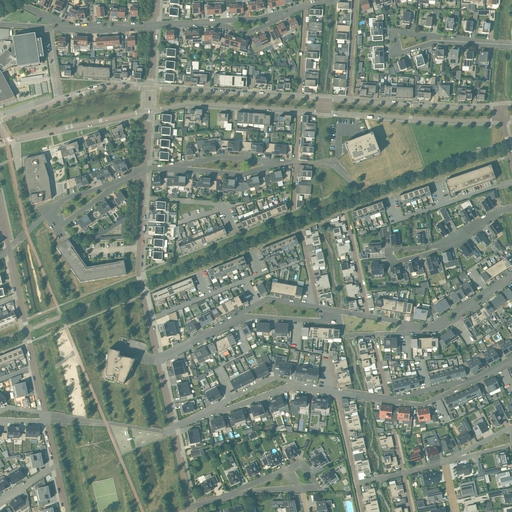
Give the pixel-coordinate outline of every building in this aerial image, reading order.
[(44,0),(42,6),(43,7),(46,8),(48,8),(49,5),(52,6),(54,0),(44,0)] [(54,0),(52,6),(53,5),(55,6),(54,10),(56,11),(58,12),(59,12),(60,12),(64,1),(61,0),(54,0)] [(176,9),(179,9),(182,9),(183,5),(180,5),(179,0),(167,0),(167,1),(171,2),(171,5),(176,5),(176,9)] [(226,0),(227,11),(227,10),(230,10),(230,14),(232,14),(235,14),(237,14),(236,1),(235,0),(226,0)] [(250,0),(245,0),(245,1),(246,7),(249,7),(249,11),(251,11),(254,11),(257,11),(255,2),(251,2),(251,0),(250,0)] [(266,4),(264,0),(261,0),(255,2),(257,11),(259,10),(262,9),(264,9),(263,5),(266,4)] [(275,7),(277,7),(274,0),(264,0),(266,4),(269,3),(270,9),(272,8),(273,9),(275,8),(275,7)] [(351,10),(351,0),(347,0),(347,3),(338,3),(338,9),(351,10)] [(373,3),(372,3),(374,10),(378,9),(380,9),(379,4),(383,3),(381,0),(374,0),(376,2),(373,3)] [(203,10),(202,1),(192,2),(193,14),(195,14),(198,14),(200,14),(200,10),(202,10),(203,10)] [(246,7),(245,1),(236,1),(237,14),(238,14),(241,14),(241,13),(243,13),(243,8),(246,7)] [(368,4),(367,1),(365,1),(362,2),(361,2),(363,11),(367,10),(367,13),(373,11),(371,3),(371,4),(368,4)] [(223,2),(214,3),(214,6),(214,15),(216,15),(219,15),(221,14),(221,11),(223,11),(224,11),(224,7),(223,2)] [(88,3),(85,4),(86,7),(78,8),(77,11),(76,20),(80,19),(80,20),(83,19),(85,19),(84,15),(87,15),(88,15),(87,10),(89,10),(88,5),(88,3)] [(213,15),(214,15),(214,6),(214,7),(214,3),(207,3),(207,5),(204,5),(205,12),(208,11),(208,15),(210,15),(213,15)] [(118,17),(119,17),(119,18),(122,18),(124,18),(125,13),(127,13),(128,13),(128,4),(128,10),(118,9),(118,17)] [(128,4),(128,13),(128,12),(131,12),(130,16),(133,16),(133,17),(135,17),(135,16),(137,17),(138,5),(128,4)] [(77,11),(72,9),(72,7),(67,5),(64,14),(67,15),(68,13),(70,13),(68,17),(70,17),(70,18),(73,19),(73,18),(76,20),(77,11)] [(100,8),(100,5),(93,6),(94,15),(94,14),(97,14),(98,18),(100,17),(100,18),(103,17),(104,17),(103,8),(100,8)] [(109,5),(108,13),(109,13),(112,13),(111,17),(114,17),(116,18),(116,17),(118,17),(118,9),(119,6),(109,5)] [(167,8),(167,13),(170,14),(170,21),(179,20),(179,9),(176,9),(167,8)] [(314,10),(314,8),(309,9),(309,16),(322,17),(323,10),(314,10)] [(415,12),(411,11),(410,13),(405,13),(404,16),(401,21),(400,21),(399,26),(406,27),(406,25),(409,25),(410,19),(414,19),(415,12)] [(372,27),(370,27),(370,30),(382,30),(382,26),(382,25),(382,20),(383,20),(383,15),(377,17),(377,19),(371,18),(371,19),(372,19),(372,24),(372,27)] [(432,18),(426,17),(426,20),(420,20),(419,25),(425,26),(425,27),(431,28),(431,27),(434,27),(435,20),(432,19),(432,18)] [(290,33),(295,31),(294,28),(298,26),(294,19),(293,20),(293,19),(290,20),(290,21),(288,22),(290,25),(287,26),(290,33)] [(454,19),(447,19),(446,22),(444,23),(446,28),(446,30),(447,31),(450,30),(452,30),(453,26),(454,25),(453,22),(454,19)] [(473,22),(466,21),(466,24),(462,25),(462,23),(462,24),(464,31),(465,31),(465,32),(472,33),(473,22)] [(322,23),(316,23),(309,22),(308,22),(308,31),(321,32),(322,23)] [(488,22),(488,23),(483,22),(482,29),(479,28),(478,33),(476,33),(485,34),(485,33),(489,34),(490,23),(488,23),(488,22)] [(282,37),(290,33),(287,26),(285,28),(283,24),(281,25),(278,26),(277,27),(282,37)] [(337,25),(336,34),(350,35),(350,26),(337,25)] [(192,31),(193,43),(202,42),(202,43),(202,36),(202,34),(201,34),(199,34),(198,31),(196,31),(196,30),(193,31),(192,31)] [(269,37),(275,50),(279,48),(277,45),(282,43),(276,30),(274,31),(274,30),(272,31),(272,32),(270,33),(271,36),(269,37)] [(382,33),(382,30),(370,30),(370,34),(371,34),(371,36),(370,36),(370,37),(372,37),(373,41),(373,42),(383,41),(382,33)] [(171,32),(171,31),(168,31),(168,32),(167,32),(167,41),(174,40),(174,42),(177,42),(177,35),(174,35),(173,31),(171,32)] [(192,43),(193,43),(192,31),(190,31),(187,31),(188,31),(185,32),(186,35),(183,36),(183,35),(182,35),(183,44),(187,44),(186,41),(192,40),(192,43)] [(202,34),(202,43),(202,45),(211,45),(211,44),(212,32),(210,32),(209,32),(207,32),(204,32),(205,36),(202,36),(202,34)] [(212,32),(211,44),(220,46),(222,38),(219,37),(220,34),(218,33),(215,32),(212,32)] [(0,102),(5,101),(7,100),(7,101),(15,97),(2,73),(8,70),(9,69),(11,69),(12,68),(13,68),(18,68),(30,66),(43,64),(42,58),(44,57),(41,39),(39,39),(38,33),(13,37),(15,47),(11,47),(12,52),(10,53),(8,50),(0,56),(0,102)] [(220,46),(229,49),(232,37),(231,37),(231,36),(228,36),(226,35),(225,39),(222,38),(220,46)] [(260,37),(258,38),(264,49),(272,45),(275,50),(269,37),(266,39),(264,35),(262,36),(260,37)] [(71,40),(71,47),(74,48),(74,49),(74,52),(79,53),(79,50),(80,50),(81,37),(79,37),(77,37),(74,37),(74,41),(71,41),(71,40)] [(82,38),(81,37),(80,50),(90,50),(90,42),(87,42),(87,38),(85,38),(85,37),(82,37),(82,38)] [(114,38),(112,38),(113,49),(113,50),(117,50),(124,49),(123,40),(119,40),(119,37),(116,37),(114,37),(114,38)] [(125,41),(126,52),(132,52),(132,46),(135,46),(134,37),(133,37),(130,37),(130,38),(128,38),(128,41),(125,42),(125,41)] [(229,49),(238,51),(241,40),(240,39),(237,38),(232,37),(229,49)] [(58,47),(56,47),(56,50),(58,50),(64,50),(68,51),(69,42),(68,42),(65,42),(66,38),(63,38),(61,38),(59,38),(58,47)] [(94,50),(103,50),(103,38),(101,39),(101,38),(98,38),(98,39),(96,39),(97,43),(94,43),(93,43),(94,50)] [(103,38),(103,41),(103,47),(103,50),(108,49),(113,49),(112,38),(111,38),(108,38),(106,38),(103,38)] [(253,48),(251,49),(251,56),(255,54),(255,53),(264,49),(258,38),(257,39),(257,38),(254,40),(255,40),(253,41),(254,44),(252,45),(251,45),(253,48)] [(241,40),(238,51),(247,54),(246,56),(251,57),(251,56),(251,49),(249,49),(250,46),(249,45),(249,46),(247,45),(248,41),(246,41),(246,40),(243,40),(241,40)] [(311,41),(311,44),(307,44),(306,53),(320,53),(320,45),(313,44),(313,41),(311,41)] [(373,47),(373,52),(375,52),(375,58),(384,58),(383,55),(383,46),(373,47)] [(432,51),(431,58),(435,59),(436,59),(436,60),(443,61),(444,51),(443,51),(443,48),(438,48),(438,49),(435,49),(435,51),(432,51)] [(164,49),(164,54),(167,54),(167,57),(175,58),(175,50),(164,49)] [(469,50),(464,50),(464,56),(466,56),(466,60),(464,59),(463,67),(469,67),(469,70),(471,70),(471,74),(473,78),(475,78),(476,66),(472,66),(472,60),(473,60),(473,53),(469,52),(469,50)] [(457,52),(450,51),(450,55),(449,55),(449,58),(448,58),(450,59),(450,64),(456,64),(457,59),(458,59),(458,55),(457,55),(457,52)] [(489,52),(482,51),(482,53),(480,53),(480,56),(479,56),(478,58),(479,60),(480,60),(479,63),(483,63),(483,65),(488,65),(489,52)] [(422,55),(421,55),(414,57),(415,61),(416,61),(418,67),(423,66),(424,69),(428,69),(429,55),(429,56),(422,55)] [(335,56),(334,64),(348,65),(348,57),(335,56)] [(375,58),(371,58),(372,62),(372,65),(374,65),(374,69),(374,70),(384,69),(384,58),(375,58)] [(404,61),(403,58),(399,60),(400,61),(397,62),(397,63),(392,64),(395,72),(400,70),(400,71),(406,69),(407,71),(411,69),(408,59),(404,61)] [(284,62),(281,64),(283,67),(297,68),(293,60),(289,62),(290,65),(288,66),(287,64),(285,65),(284,62)] [(64,66),(60,66),(60,70),(64,71),(65,71),(64,76),(71,77),(71,71),(70,71),(70,70),(74,71),(74,65),(73,65),(73,61),(71,61),(70,66),(64,66)] [(163,61),(163,67),(167,67),(166,70),(172,70),(172,75),(173,75),(178,75),(179,70),(174,70),(174,62),(163,61)] [(122,65),(121,80),(121,78),(127,79),(128,73),(127,73),(127,69),(128,69),(128,70),(131,70),(132,62),(128,62),(128,65),(122,65)] [(138,63),(133,62),(132,70),(133,70),(136,70),(136,74),(135,74),(134,79),(141,79),(141,74),(142,74),(143,66),(137,66),(138,63)] [(254,75),(253,77),(256,77),(255,84),(266,85),(266,78),(259,77),(259,71),(254,71),(254,75)] [(198,72),(197,85),(203,85),(204,83),(207,83),(207,76),(210,77),(210,73),(198,72)] [(305,72),(305,80),(318,81),(318,77),(319,73),(305,72)] [(163,74),(162,79),(165,79),(166,79),(166,82),(172,83),(173,83),(173,75),(172,75),(163,74)] [(339,79),(333,78),(333,83),(333,87),(346,88),(347,79),(346,79),(339,79)] [(435,78),(435,85),(434,86),(439,86),(438,96),(448,97),(449,87),(444,87),(444,86),(444,85),(443,84),(442,84),(441,84),(441,78),(435,78)] [(366,86),(366,96),(372,96),(372,94),(375,94),(376,83),(367,83),(366,86)] [(415,85),(415,93),(418,93),(417,98),(424,99),(425,86),(415,85)] [(465,100),(466,90),(466,88),(457,88),(457,91),(460,91),(460,96),(459,96),(458,101),(465,101),(465,100)] [(477,101),(484,101),(484,96),(485,96),(486,91),(479,90),(479,95),(478,95),(477,101)] [(188,125),(195,126),(196,110),(195,112),(189,111),(189,117),(190,117),(190,120),(189,120),(189,119),(185,119),(184,127),(188,127),(188,125)] [(199,110),(196,110),(195,126),(195,123),(201,124),(201,120),(200,120),(201,116),(203,116),(203,118),(207,119),(207,115),(202,114),(202,111),(199,111),(199,110)] [(224,130),(231,131),(231,129),(231,128),(231,126),(232,124),(227,124),(227,122),(228,122),(228,115),(224,115),(222,115),(222,114),(218,114),(218,121),(224,122),(224,124),(224,130)] [(168,128),(174,128),(175,128),(175,124),(171,124),(171,123),(170,123),(171,116),(160,115),(160,120),(163,120),(163,123),(162,123),(169,123),(168,128)] [(285,116),(284,128),(284,126),(289,127),(290,127),(290,130),(293,130),(293,127),(294,124),(290,123),(290,122),(291,122),(291,117),(288,117),(288,116),(285,116)] [(302,123),(301,131),(315,132),(315,128),(315,124),(307,123),(308,122),(302,122),(302,123)] [(122,125),(116,127),(120,140),(126,138),(125,134),(124,135),(123,131),(124,130),(122,125)] [(116,129),(110,131),(112,136),(113,136),(115,140),(120,138),(120,140),(116,127),(116,129)] [(173,140),(174,128),(168,128),(159,127),(159,133),(162,133),(162,135),(162,136),(167,136),(167,139),(173,140)] [(93,135),(98,148),(103,146),(103,145),(106,144),(104,139),(101,140),(100,139),(101,138),(99,133),(93,135)] [(380,153),(372,133),(345,144),(352,163),(380,153)] [(98,148),(93,135),(87,137),(88,139),(85,140),(88,148),(91,147),(92,149),(97,147),(98,148)] [(219,150),(222,150),(221,142),(217,142),(217,139),(208,140),(210,153),(216,152),(215,146),(218,146),(219,150)] [(167,153),(169,153),(173,153),(173,149),(169,149),(169,148),(169,141),(170,141),(158,140),(158,145),(162,145),(161,148),(167,148),(167,153)] [(197,141),(198,149),(203,149),(202,148),(204,148),(205,154),(210,153),(208,140),(203,141),(203,140),(197,141)] [(199,153),(198,149),(197,141),(197,144),(191,145),(191,146),(186,147),(187,156),(193,155),(192,153),(195,153),(195,154),(199,153)] [(233,152),(234,143),(229,142),(229,141),(221,141),(221,142),(222,150),(225,150),(225,149),(228,149),(228,152),(233,152)] [(77,142),(71,144),(74,154),(79,152),(78,148),(79,148),(77,142)] [(234,143),(233,152),(239,152),(239,150),(242,150),(242,151),(245,151),(246,142),(239,142),(239,143),(234,143)] [(246,142),(245,151),(249,151),(251,151),(251,153),(257,154),(257,144),(252,144),(252,143),(246,142)] [(257,144),(257,154),(262,154),(263,148),(265,148),(265,153),(268,153),(269,144),(269,143),(263,143),(262,145),(257,144)] [(71,144),(65,147),(67,152),(68,151),(69,156),(74,154),(71,144)] [(274,155),(280,155),(280,146),(275,145),(276,144),(269,144),(268,153),(272,153),(272,152),(274,152),(274,155)] [(280,146),(280,155),(286,155),(286,153),(288,153),(288,154),(292,154),(292,145),(286,145),(285,146),(280,146)] [(169,153),(167,153),(158,152),(157,157),(161,158),(160,160),(168,161),(169,153)] [(44,163),(47,163),(44,155),(41,156),(40,156),(24,160),(26,182),(33,205),(52,199),(49,178),(44,163)] [(112,162),(113,165),(116,173),(120,172),(120,171),(122,170),(122,172),(128,170),(126,166),(128,165),(127,161),(125,162),(124,162),(121,163),(119,160),(112,162)] [(116,173),(113,165),(107,167),(107,169),(103,170),(106,179),(111,177),(110,175),(113,174),(113,175),(116,173)] [(312,178),(312,172),(312,171),(304,171),(304,166),(299,165),(298,177),(312,178)] [(455,193),(495,179),(491,166),(445,181),(450,198),(456,196),(455,193)] [(97,171),(92,174),(94,182),(98,181),(96,177),(99,176),(101,181),(106,179),(103,170),(98,172),(97,171)] [(281,172),(275,173),(277,182),(282,181),(282,182),(290,180),(290,171),(283,173),(284,174),(281,174),(281,172)] [(264,178),(266,186),(272,185),(272,184),(277,182),(275,173),(270,175),(270,177),(268,177),(264,178)] [(85,177),(81,178),(83,187),(89,185),(88,183),(91,182),(91,183),(94,182),(92,174),(85,175),(85,177)] [(167,178),(167,187),(173,186),(179,187),(180,178),(174,177),(174,179),(167,178)] [(258,177),(252,179),(255,188),(259,187),(260,188),(266,186),(264,178),(261,178),(261,179),(258,180),(258,177)] [(83,187),(81,178),(76,179),(76,178),(68,180),(69,181),(66,182),(67,189),(74,187),(77,186),(78,188),(83,187)] [(167,187),(167,178),(163,179),(163,180),(160,180),(159,178),(154,179),(155,188),(160,187),(160,188),(167,187)] [(191,189),(191,186),(192,180),(188,180),(185,180),(185,178),(180,178),(179,187),(184,187),(184,188),(191,189)] [(198,182),(195,182),(194,187),(202,191),(204,191),(204,188),(204,179),(199,179),(198,182)] [(204,179),(204,188),(209,189),(209,190),(216,190),(217,181),(213,181),(213,182),(210,182),(210,180),(204,179)] [(255,188),(252,179),(247,180),(247,182),(245,183),(245,182),(241,183),(242,192),(250,190),(250,189),(255,188)] [(223,190),(228,190),(229,181),(223,180),(223,184),(220,184),(220,186),(216,186),(216,190),(216,191),(219,191),(219,192),(220,192),(220,191),(223,191),(223,190)] [(233,191),(242,192),(241,183),(238,183),(238,184),(235,183),(235,181),(229,181),(228,190),(234,190),(233,191)] [(306,186),(299,185),(298,185),(297,194),(311,195),(311,186),(306,186)] [(431,196),(428,187),(423,189),(426,197),(431,196)] [(426,197),(423,189),(418,190),(421,199),(426,197)] [(421,199),(418,190),(413,192),(416,201),(421,199)] [(483,209),(484,208),(486,212),(493,208),(492,206),(493,206),(491,203),(490,204),(489,201),(492,198),(493,199),(497,198),(496,190),(491,192),(491,193),(484,196),(486,200),(481,203),(482,204),(481,205),(483,209)] [(114,200),(112,201),(117,207),(118,206),(122,204),(121,203),(126,200),(121,192),(116,196),(117,198),(114,200)] [(416,201),(413,192),(407,194),(410,203),(416,201)] [(410,203),(407,194),(402,195),(405,204),(410,203)] [(405,204),(402,195),(397,197),(400,206),(405,204)] [(101,206),(106,213),(111,210),(111,211),(117,208),(117,207),(112,201),(112,200),(109,202),(109,203),(107,204),(106,202),(101,206)] [(473,209),(469,201),(461,205),(461,206),(457,208),(460,213),(466,224),(474,219),(469,212),(473,209)] [(163,210),(163,215),(166,215),(169,215),(169,211),(165,211),(165,210),(165,203),(166,203),(154,202),(154,207),(157,207),(157,210),(163,210)] [(284,202),(279,204),(283,212),(288,210),(284,202)] [(385,211),(382,202),(377,204),(380,213),(385,211)] [(279,204),(274,206),(278,214),(283,212),(279,204)] [(380,213),(377,204),(371,206),(374,215),(380,213)] [(95,212),(93,214),(98,221),(103,217),(102,216),(106,213),(101,206),(97,209),(98,211),(96,212),(95,212)] [(274,206),(269,208),(273,216),(278,214),(274,206)] [(374,215),(371,206),(366,208),(369,217),(374,215)] [(268,218),(273,216),(269,208),(264,210),(268,218)] [(369,217),(366,208),(361,209),(364,218),(369,217)] [(444,208),(439,209),(447,223),(452,221),(444,208)] [(364,218),(361,209),(356,211),(359,220),(364,218)] [(263,221),(268,218),(264,210),(259,212),(263,221)] [(359,220),(356,211),(351,213),(354,222),(359,220)] [(263,221),(259,212),(254,214),(258,223),(263,221)] [(87,216),(82,219),(87,227),(92,224),(92,225),(98,221),(93,214),(90,216),(88,218),(87,216)] [(165,223),(166,215),(163,215),(153,214),(153,220),(156,220),(156,222),(164,223),(165,223)] [(254,214),(249,216),(253,225),(258,223),(254,214)] [(249,216),(244,218),(248,227),(253,225),(249,216)] [(248,227),(244,218),(239,220),(242,229),(248,227)] [(75,226),(73,227),(78,234),(84,230),(83,229),(87,227),(82,219),(77,222),(79,224),(77,226),(76,225),(75,226)] [(345,227),(344,222),(339,223),(338,221),(331,223),(333,230),(345,227)] [(439,232),(442,237),(449,233),(443,222),(436,226),(437,227),(436,228),(438,232),(439,232)] [(494,223),(487,227),(492,234),(488,237),(492,242),(496,239),(495,237),(501,232),(499,229),(496,225),(496,226),(494,223)] [(218,228),(217,225),(212,228),(213,230),(217,239),(222,237),(218,228)] [(217,225),(218,228),(222,237),(227,235),(223,226),(218,228),(217,225)] [(164,228),(153,227),(152,232),(156,232),(156,235),(155,235),(164,236),(164,235),(163,235),(163,228),(164,228)] [(345,227),(333,230),(334,236),(341,235),(341,233),(346,231),(345,227)] [(388,238),(391,238),(392,246),(400,246),(399,234),(391,235),(391,232),(387,233),(387,227),(382,229),(383,239),(388,239),(388,238)] [(416,244),(424,244),(424,237),(430,236),(430,229),(415,230),(416,235),(415,235),(416,240),(415,240),(415,244),(416,244)] [(208,232),(212,241),(217,239),(213,230),(208,232)] [(319,238),(318,231),(311,233),(311,235),(305,236),(306,241),(319,238)] [(197,234),(202,245),(207,243),(203,234),(202,232),(197,234)] [(207,243),(212,241),(208,232),(203,234),(207,243)] [(197,247),(202,245),(197,234),(192,236),(197,247)] [(485,246),(485,247),(489,244),(482,234),(480,235),(479,234),(472,238),(477,245),(476,245),(480,250),(485,246)] [(192,249),(197,247),(192,236),(187,238),(192,249)] [(295,236),(290,238),(295,250),(294,247),(299,245),(295,236)] [(192,249),(187,238),(182,240),(187,251),(192,249)] [(290,238),(285,240),(290,252),(295,250),(290,238)] [(314,246),(321,244),(319,238),(306,241),(307,245),(313,244),(314,246)] [(152,239),(151,244),(155,245),(155,247),(154,247),(156,248),(156,252),(160,252),(162,253),(163,253),(166,253),(167,248),(163,248),(162,248),(163,240),(152,239)] [(75,249),(68,240),(65,243),(65,242),(61,245),(57,248),(81,283),(126,275),(124,261),(118,262),(119,264),(87,269),(73,250),(75,249)] [(182,253),(187,251),(182,240),(177,242),(182,253)] [(285,240),(280,242),(284,251),(288,249),(290,252),(285,240)] [(280,242),(275,244),(280,256),(279,253),(284,251),(280,242)] [(337,250),(350,248),(349,243),(343,244),(343,242),(336,244),(337,250)] [(365,249),(365,254),(378,253),(377,250),(381,249),(381,243),(368,244),(368,249),(365,249)] [(481,256),(475,247),(471,250),(466,243),(459,248),(461,251),(461,252),(462,252),(465,257),(469,254),(471,257),(474,255),(477,259),(481,256)] [(275,244),(270,246),(275,258),(280,256),(275,244)] [(270,246),(265,248),(270,260),(275,258),(270,246)] [(260,250),(263,259),(265,262),(270,260),(265,248),(260,250)] [(346,255),(345,253),(351,252),(350,248),(337,250),(339,257),(346,255)] [(151,252),(151,257),(154,257),(154,260),(153,260),(155,260),(157,265),(165,262),(164,261),(163,261),(163,253),(162,253),(160,252),(156,252),(151,252)] [(458,259),(452,261),(449,252),(442,254),(445,266),(446,268),(450,267),(450,265),(455,264),(456,267),(459,266),(458,259)] [(311,262),(324,259),(323,253),(316,254),(316,256),(310,258),(311,262)] [(243,257),(238,259),(242,268),(243,270),(249,267),(247,261),(245,262),(243,257)] [(443,271),(441,262),(437,263),(436,258),(434,259),(433,257),(426,259),(429,272),(438,269),(439,272),(441,272),(440,271),(443,270),(443,271)] [(505,258),(501,260),(507,269),(510,267),(511,266),(511,267),(505,258)] [(238,259),(233,261),(237,270),(242,268),(238,259)] [(318,266),(318,268),(325,266),(324,259),(311,262),(312,267),(318,266)] [(506,269),(507,270),(507,269),(501,260),(497,263),(503,272),(506,270),(506,269)] [(233,261),(228,263),(233,275),(232,272),(237,270),(233,261)] [(372,266),(371,266),(372,275),(384,274),(383,265),(378,266),(378,262),(371,263),(372,266)] [(407,264),(404,265),(406,270),(408,269),(408,272),(409,271),(410,274),(417,272),(418,275),(424,274),(422,268),(419,269),(417,263),(415,264),(415,262),(407,264)] [(228,263),(223,265),(228,277),(233,275),(228,263)] [(342,271),(355,268),(354,264),(348,265),(347,263),(340,265),(342,271)] [(499,274),(503,272),(497,263),(492,266),(498,275),(498,274),(499,274)] [(223,265),(218,267),(222,276),(222,277),(227,275),(228,277),(223,265)] [(492,266),(488,269),(494,278),(497,276),(497,275),(498,275),(492,266)] [(218,267),(213,269),(216,278),(221,276),(218,267)] [(400,273),(398,267),(391,269),(391,271),(389,272),(390,277),(391,277),(391,278),(393,278),(394,277),(395,277),(396,281),(400,280),(404,279),(405,282),(408,281),(409,281),(406,273),(400,275),(400,273)] [(350,274),(356,273),(355,268),(342,271),(343,278),(350,276),(350,274)] [(211,280),(216,278),(213,269),(208,271),(211,280)] [(484,271),(490,281),(490,280),(493,278),(494,277),(494,278),(488,269),(484,271)] [(480,276),(485,284),(490,281),(484,271),(485,273),(480,276)] [(315,279),(316,284),(329,281),(327,275),(320,276),(321,278),(315,279)] [(190,290),(195,288),(191,278),(186,280),(190,290)] [(181,282),(185,292),(190,290),(186,280),(181,282)] [(466,293),(468,297),(469,297),(474,293),(472,290),(470,287),(473,285),(470,280),(467,282),(461,285),(465,291),(466,293)] [(323,289),(330,288),(329,281),(316,284),(317,289),(323,287),(323,289)] [(176,284),(180,293),(184,291),(185,292),(181,282),(176,284)] [(457,288),(453,290),(460,300),(465,297),(463,294),(462,292),(465,291),(461,285),(460,283),(459,283),(455,285),(457,288)] [(171,286),(175,295),(180,293),(176,284),(171,286)] [(359,289),(358,284),(352,286),(352,284),(345,285),(346,292),(359,289)] [(256,285),(252,287),(255,292),(258,291),(260,294),(262,297),(267,294),(266,291),(262,285),(257,288),(256,285)] [(171,286),(166,288),(170,297),(171,300),(176,298),(175,295),(171,286)] [(161,290),(165,300),(165,299),(170,297),(166,288),(161,290)] [(355,297),(354,295),(360,294),(359,289),(346,292),(348,298),(355,297)] [(508,289),(503,292),(510,303),(511,301),(511,290),(510,292),(508,289)] [(165,300),(161,290),(156,292),(160,302),(165,300)] [(460,300),(453,290),(448,293),(448,294),(446,296),(449,301),(452,299),(453,301),(455,304),(460,300)] [(160,302),(156,292),(151,295),(155,304),(160,302)] [(326,300),(333,299),(331,292),(325,294),(323,294),(318,295),(320,300),(325,298),(326,300)] [(501,295),(496,298),(502,308),(503,308),(508,305),(507,304),(508,304),(510,303),(503,292),(506,297),(504,299),(501,295)] [(239,297),(238,296),(244,306),(249,303),(244,294),(239,297)] [(244,306),(238,296),(234,298),(234,299),(239,308),(242,306),(242,305),(243,305),(243,306),(244,306)] [(443,297),(438,300),(444,310),(449,307),(448,304),(446,303),(449,301),(446,296),(443,297)] [(239,308),(234,299),(234,298),(229,301),(233,308),(234,310),(238,308),(237,308),(238,307),(239,308)] [(496,298),(491,302),(494,306),(492,307),(491,308),(495,313),(497,312),(497,311),(497,312),(502,308),(496,298)] [(355,301),(349,302),(349,304),(350,309),(357,307),(357,305),(363,304),(361,299),(357,300),(355,301)] [(433,304),(430,306),(432,315),(437,312),(439,314),(444,310),(438,300),(432,304),(433,304)] [(225,303),(225,304),(227,308),(230,313),(230,312),(231,311),(231,312),(234,310),(233,308),(229,301),(225,303)] [(220,305),(220,306),(222,308),(225,315),(229,313),(228,313),(229,312),(230,313),(227,308),(225,304),(225,303),(220,305)] [(483,307),(491,318),(491,317),(495,314),(495,313),(491,308),(488,304),(483,307)] [(220,305),(216,308),(221,318),(221,317),(224,316),(224,315),(225,315),(222,308),(220,306),(220,305)] [(419,319),(421,308),(415,307),(412,306),(412,308),(411,312),(414,313),(414,315),(413,318),(419,319)] [(480,310),(486,319),(487,321),(488,321),(491,318),(483,307),(484,307),(483,308),(481,309),(481,310),(480,310)] [(216,308),(215,308),(216,308),(216,309),(211,311),(211,312),(213,315),(215,318),(214,318),(216,320),(216,321),(221,318),(216,308)] [(427,309),(422,308),(421,308),(419,319),(425,320),(426,317),(426,315),(429,316),(430,310),(427,309)] [(202,314),(207,324),(213,321),(211,318),(210,316),(213,315),(211,312),(211,311),(210,309),(207,311),(202,314)] [(475,313),(482,322),(486,319),(480,310),(476,312),(477,313),(476,313),(475,313)] [(13,312),(8,314),(12,322),(17,320),(13,312)] [(176,312),(169,315),(170,322),(178,320),(176,312)] [(474,314),(471,316),(477,325),(479,328),(483,325),(482,322),(475,313),(475,314),(474,314)] [(8,314),(3,316),(7,324),(12,322),(8,314)] [(197,317),(194,318),(197,324),(199,322),(200,324),(202,327),(207,324),(202,314),(197,316),(197,317)] [(467,318),(473,328),(477,325),(471,316),(468,318),(468,319),(467,319),(467,318)] [(185,323),(190,331),(191,334),(197,331),(195,328),(194,325),(197,324),(194,318),(191,320),(191,319),(185,323)] [(473,328),(467,318),(462,322),(468,330),(472,327),(473,328)] [(163,325),(164,331),(177,328),(176,322),(164,325),(163,325)] [(254,329),(252,329),(253,332),(254,331),(256,331),(256,332),(262,333),(262,336),(263,336),(263,324),(257,323),(257,327),(257,329),(254,329)] [(240,327),(241,329),(242,331),(246,339),(252,336),(255,335),(253,332),(252,329),(249,331),(248,328),(246,324),(240,327)] [(263,336),(269,336),(272,336),(272,335),(272,330),(269,330),(269,327),(269,324),(263,324),(263,336)] [(276,324),(275,330),(272,330),(272,335),(272,336),(275,336),(275,334),(281,334),(282,324),(276,324)] [(281,334),(287,335),(287,337),(287,343),(290,344),(291,337),(291,331),(288,331),(288,328),(288,325),(282,324),(281,334)] [(177,328),(164,331),(165,337),(166,337),(167,337),(173,336),(174,339),(180,337),(179,334),(178,334),(177,328)] [(451,331),(446,334),(452,344),(457,340),(460,338),(457,333),(455,331),(452,333),(451,331)] [(231,334),(226,336),(231,347),(232,347),(237,345),(233,337),(231,334)] [(441,340),(438,342),(442,348),(446,345),(451,342),(452,344),(446,334),(445,334),(441,338),(442,339),(441,340)] [(231,347),(226,336),(226,337),(223,339),(222,340),(222,339),(228,351),(227,349),(231,347)] [(228,351),(222,339),(219,341),(218,342),(218,341),(217,341),(223,353),(228,351)] [(390,339),(384,339),(384,342),(384,345),(381,345),(381,352),(384,351),(384,349),(390,349),(390,339)] [(396,339),(390,339),(390,349),(397,349),(397,353),(400,353),(400,345),(396,345),(396,339)] [(509,352),(504,342),(503,340),(495,344),(495,345),(498,351),(501,349),(504,355),(509,352)] [(223,353),(217,341),(214,343),(214,344),(213,344),(213,343),(219,356),(223,353)] [(367,349),(372,348),(371,343),(365,344),(365,342),(358,344),(359,351),(365,349),(367,349)] [(213,343),(208,346),(209,349),(210,351),(212,355),(217,352),(219,356),(213,343)] [(495,345),(492,347),(492,346),(486,349),(488,351),(493,361),(499,358),(495,352),(498,351),(495,345)] [(205,347),(199,350),(205,361),(210,358),(212,358),(213,357),(212,355),(210,351),(209,349),(206,350),(205,347)] [(20,348),(15,350),(20,361),(25,359),(20,348)] [(108,349),(101,379),(128,386),(135,361),(135,360),(124,357),(125,353),(120,352),(108,349)] [(15,350),(10,352),(15,363),(14,360),(18,359),(19,361),(20,361),(15,350)] [(205,361),(199,350),(194,353),(196,358),(193,360),(196,365),(199,364),(198,361),(203,359),(205,361)] [(493,361),(488,351),(483,354),(482,352),(479,354),(482,360),(485,358),(488,364),(493,361)] [(10,352),(5,354),(10,365),(15,363),(10,352)] [(360,355),(362,362),(374,359),(373,354),(368,355),(367,353),(360,355)] [(5,354),(0,356),(4,366),(9,364),(9,365),(10,365),(5,354)] [(482,360),(479,354),(476,356),(477,358),(472,361),(477,370),(483,367),(479,361),(482,360)] [(263,361),(258,363),(264,376),(268,374),(269,373),(267,368),(272,366),(266,355),(261,357),(263,361)] [(281,360),(282,356),(276,355),(274,368),(279,368),(278,374),(280,374),(279,375),(280,375),(280,374),(284,375),(286,363),(286,361),(281,360)] [(172,364),(171,364),(172,370),(186,367),(184,361),(185,361),(185,357),(178,359),(179,362),(173,363),(173,364),(172,364)] [(375,363),(374,359),(362,362),(363,368),(370,367),(370,365),(375,363)] [(339,363),(334,364),(335,369),(338,369),(341,368),(347,366),(346,360),(339,361),(339,363)] [(477,370),(472,361),(467,364),(466,362),(463,363),(463,366),(464,370),(469,367),(472,373),(477,370)] [(254,367),(250,369),(253,375),(256,373),(259,379),(260,378),(264,376),(258,363),(258,364),(258,365),(254,367)] [(286,363),(284,375),(288,376),(289,376),(290,376),(291,370),(294,371),(295,364),(286,363)] [(186,367),(172,370),(174,376),(174,375),(174,376),(175,375),(175,376),(181,374),(182,378),(189,376),(188,373),(187,373),(186,367)] [(255,381),(249,370),(244,372),(250,383),(254,381),(255,381)] [(336,375),(337,380),(350,377),(348,370),(341,372),(342,374),(336,375)] [(428,372),(431,384),(436,382),(433,371),(428,372)] [(239,374),(245,386),(245,385),(250,383),(244,372),(239,374)] [(234,377),(240,388),(245,386),(239,374),(234,377)] [(416,374),(411,375),(412,378),(414,388),(420,386),(417,377),(416,374)] [(21,375),(11,379),(12,386),(13,392),(27,389),(25,383),(25,384),(25,383),(24,384),(24,383),(19,384),(18,380),(22,380),(21,375)] [(365,377),(367,383),(379,381),(378,376),(372,377),(372,375),(365,377)] [(240,388),(234,377),(229,379),(235,390),(236,390),(240,388)] [(351,383),(350,377),(337,380),(338,384),(344,383),(344,385),(351,383)] [(489,380),(494,390),(494,391),(499,388),(500,388),(499,388),(494,377),(494,378),(489,380)] [(396,379),(391,380),(392,383),(394,393),(400,391),(397,382),(396,379)] [(494,391),(494,390),(489,380),(485,382),(484,383),(484,381),(483,381),(488,393),(489,393),(494,391)] [(380,385),(379,381),(367,383),(368,390),(375,388),(374,386),(380,385)] [(177,392),(190,389),(190,388),(189,389),(188,383),(184,384),(178,385),(177,386),(176,386),(177,392)] [(477,386),(472,388),(477,397),(478,400),(486,397),(485,395),(482,389),(480,390),(477,384),(476,384),(477,386)] [(210,389),(216,400),(220,398),(221,397),(218,392),(221,391),(218,385),(210,389)] [(468,390),(472,400),(477,397),(472,388),(468,390)] [(27,389),(13,392),(15,398),(16,402),(20,401),(22,400),(23,407),(30,408),(28,398),(25,399),(25,396),(26,396),(26,395),(27,395),(28,395),(27,389)] [(190,389),(177,392),(178,397),(179,397),(180,397),(186,396),(187,400),(194,398),(193,394),(192,395),(190,389)] [(216,400),(210,389),(202,393),(205,399),(208,397),(210,402),(212,402),(216,400)] [(463,392),(468,402),(472,400),(468,390),(463,392)] [(459,394),(463,404),(468,402),(463,392),(459,394)] [(454,396),(458,406),(463,404),(459,394),(454,396)] [(291,402),(290,410),(299,411),(301,397),(297,396),(296,396),(295,396),(294,402),(291,402)] [(449,399),(455,410),(454,408),(458,406),(454,396),(449,399)] [(280,398),(276,399),(279,411),(280,412),(285,411),(286,413),(289,412),(288,408),(286,402),(283,403),(281,397),(280,398),(280,397),(280,398)] [(299,411),(299,414),(308,415),(308,410),(309,410),(309,404),(306,403),(307,397),(305,397),(306,397),(305,397),(301,397),(299,411)] [(311,410),(311,415),(320,416),(320,411),(321,399),(317,399),(317,398),(317,399),(316,398),(315,404),(312,404),(311,410)] [(276,399),(271,401),(271,400),(271,401),(270,401),(272,407),(269,408),(271,414),(279,411),(276,399)] [(321,399),(320,411),(326,412),(325,414),(329,414),(330,408),(326,407),(327,400),(326,400),(326,399),(326,400),(321,399)] [(449,399),(445,401),(444,399),(450,413),(455,410),(449,399)] [(194,401),(188,402),(188,405),(182,407),(181,408),(182,413),(183,413),(184,413),(195,411),(194,405),(195,404),(194,401)] [(260,404),(256,406),(260,418),(260,419),(269,416),(266,408),(263,409),(262,404),(260,404)] [(356,404),(349,406),(349,408),(344,409),(345,414),(350,413),(352,412),(357,411),(356,404)] [(501,424),(503,423),(501,419),(502,419),(503,419),(507,417),(500,404),(495,407),(497,410),(494,411),(496,414),(490,416),(492,419),(491,420),(494,425),(496,427),(497,426),(498,427),(501,425),(501,424)] [(375,412),(374,412),(376,420),(379,420),(379,418),(385,418),(386,407),(385,407),(380,406),(381,405),(380,405),(380,413),(375,412)] [(260,418),(256,406),(252,407),(251,407),(252,407),(250,408),(252,413),(249,414),(251,420),(260,418)] [(385,421),(384,424),(393,425),(393,422),(394,415),(391,414),(391,412),(392,406),(392,407),(386,407),(385,418),(385,421)] [(394,415),(393,422),(397,422),(397,420),(403,420),(404,409),(398,408),(399,407),(398,407),(397,415),(394,415)] [(427,409),(423,410),(425,424),(433,423),(437,422),(434,415),(430,416),(428,408),(428,409),(427,409)] [(417,411),(418,419),(415,419),(416,425),(425,424),(423,410),(417,411)] [(240,424),(249,421),(247,415),(244,416),(242,411),(241,411),(240,411),(236,412),(240,424)] [(240,424),(236,412),(232,414),(232,413),(232,414),(231,414),(233,420),(230,421),(232,427),(240,424)] [(360,422),(358,416),(351,417),(352,419),(346,420),(347,425),(360,422)] [(217,419),(221,431),(229,428),(227,422),(224,423),(222,417),(221,418),(221,417),(221,418),(217,419)] [(482,418),(477,421),(479,424),(473,428),(477,437),(488,431),(482,418)] [(221,431),(217,419),(213,420),(212,420),(212,421),(211,421),(213,426),(210,427),(212,434),(221,431)] [(471,431),(465,420),(460,423),(464,430),(459,433),(460,434),(457,436),(458,437),(456,437),(460,445),(467,442),(468,442),(469,441),(469,442),(469,441),(471,440),(467,433),(471,431)] [(354,430),(361,429),(360,422),(347,425),(348,430),(354,428),(354,430)] [(22,434),(22,441),(25,441),(25,439),(31,439),(31,427),(27,427),(27,426),(27,427),(26,427),(25,434),(22,434)] [(188,438),(200,436),(198,430),(200,429),(200,426),(193,427),(194,430),(188,432),(187,432),(186,433),(188,438)] [(7,433),(2,433),(4,440),(7,440),(7,437),(12,438),(12,440),(13,440),(13,428),(9,428),(9,427),(9,428),(7,427),(7,433)] [(13,428),(13,440),(19,440),(22,441),(22,434),(19,434),(19,428),(18,428),(16,428),(16,427),(16,428),(13,428)] [(31,427),(31,439),(36,440),(36,441),(40,441),(40,435),(37,435),(37,427),(36,427),(31,427)] [(254,431),(247,434),(250,441),(258,438),(256,435),(255,431),(254,431)] [(385,435),(378,437),(381,447),(387,445),(388,448),(394,447),(392,436),(386,437),(385,435)] [(197,448),(203,446),(202,443),(200,444),(198,436),(200,436),(188,438),(189,444),(190,444),(191,444),(196,443),(197,448)] [(428,438),(431,446),(426,448),(429,457),(438,454),(436,447),(440,446),(437,436),(428,438)] [(363,438),(356,439),(357,441),(351,442),(352,447),(365,444),(363,438)] [(451,448),(454,448),(453,447),(457,446),(457,445),(453,438),(449,440),(448,439),(441,441),(443,447),(442,447),(443,451),(444,450),(445,452),(452,450),(451,448)] [(298,451),(294,442),(288,445),(290,448),(285,450),(289,460),(297,456),(295,452),(298,451)] [(359,452),(366,451),(365,444),(352,447),(353,452),(359,450),(359,452)] [(409,455),(411,463),(421,460),(419,453),(421,452),(419,447),(413,449),(414,453),(409,455)] [(201,455),(200,449),(190,451),(192,458),(193,457),(194,459),(200,457),(199,456),(201,455)] [(315,468),(316,467),(317,470),(329,462),(326,457),(324,458),(318,449),(313,452),(315,456),(311,458),(312,460),(310,460),(311,461),(310,461),(312,464),(315,468)] [(32,452),(25,453),(26,457),(28,457),(29,463),(42,460),(41,454),(40,454),(39,454),(33,455),(32,452)] [(497,454),(500,467),(509,465),(507,452),(497,454)] [(277,453),(262,460),(265,467),(270,464),(271,467),(279,464),(277,460),(280,459),(277,453)] [(383,457),(384,464),(397,461),(396,457),(390,458),(390,456),(383,457)] [(42,460),(29,463),(30,468),(29,469),(31,475),(37,472),(36,468),(42,466),(43,466),(43,465),(42,460)] [(369,466),(368,460),(361,461),(362,463),(356,465),(357,469),(369,466)] [(386,471),(393,469),(392,467),(398,466),(397,461),(384,464),(386,471)] [(259,468),(256,462),(253,464),(246,468),(250,477),(257,474),(256,469),(259,468)] [(17,468),(12,470),(18,481),(19,481),(21,480),(23,478),(20,472),(22,470),(20,466),(19,464),(19,465),(16,466),(17,468)] [(461,465),(456,467),(457,475),(469,473),(467,465),(462,467),(461,465)] [(364,475),(371,473),(369,466),(357,469),(358,474),(364,473),(364,475)] [(240,476),(237,469),(234,471),(234,472),(227,475),(231,485),(239,482),(237,478),(240,476)] [(6,472),(3,473),(6,479),(9,478),(13,484),(15,483),(18,482),(17,482),(18,481),(12,470),(7,473),(6,472)] [(332,476),(329,472),(321,477),(325,484),(329,482),(331,485),(339,480),(335,474),(332,476)] [(509,485),(511,484),(511,476),(507,478),(507,476),(508,476),(507,472),(497,474),(497,477),(496,477),(496,480),(497,483),(501,482),(502,487),(505,486),(505,487),(509,486),(509,485)] [(423,477),(425,485),(439,482),(436,473),(428,475),(428,473),(419,475),(420,478),(423,477)] [(212,478),(210,474),(204,477),(206,482),(202,484),(203,486),(201,487),(203,491),(204,490),(206,493),(207,493),(210,492),(209,491),(213,489),(212,485),(214,484),(214,485),(218,483),(215,476),(212,478)] [(0,477),(0,482),(4,489),(5,489),(6,488),(9,486),(7,482),(5,479),(3,476),(0,477)] [(44,479),(34,485),(35,489),(36,496),(49,493),(48,487),(47,487),(46,487),(42,488),(42,486),(45,485),(44,479)] [(474,481),(459,484),(462,496),(470,494),(470,497),(477,495),(474,481)] [(402,485),(396,486),(396,484),(389,485),(390,492),(403,489),(402,485)] [(374,488),(367,490),(368,492),(362,493),(363,498),(368,497),(370,496),(376,495),(374,488)] [(426,488),(422,489),(423,492),(424,497),(427,496),(428,498),(429,502),(430,502),(434,501),(434,502),(435,501),(436,500),(436,501),(437,501),(437,500),(442,499),(441,495),(439,495),(439,493),(438,489),(427,491),(426,488)] [(403,489),(390,492),(392,499),(399,497),(398,495),(404,494),(403,489)] [(507,489),(488,493),(489,498),(494,497),(500,496),(502,504),(506,503),(508,503),(508,504),(511,503),(511,492),(508,494),(507,493),(507,490),(507,489)] [(49,493),(36,496),(38,502),(39,507),(45,505),(43,501),(49,499),(50,499),(51,498),(49,493)] [(477,495),(470,497),(471,500),(463,502),(465,511),(467,511),(471,511),(477,511),(477,510),(476,510),(475,505),(476,505),(476,504),(474,505),(474,503),(489,499),(489,498),(488,493),(477,495)] [(19,497),(9,504),(15,511),(20,508),(22,511),(29,506),(27,497),(22,501),(19,497)] [(332,508),(331,500),(325,502),(325,501),(316,503),(317,508),(317,511),(327,511),(327,509),(332,508)] [(378,507),(377,500),(370,502),(370,504),(365,505),(366,510),(378,507)] [(296,511),(294,501),(272,501),(272,508),(278,508),(278,505),(281,505),(281,508),(285,507),(286,511),(296,511)]
